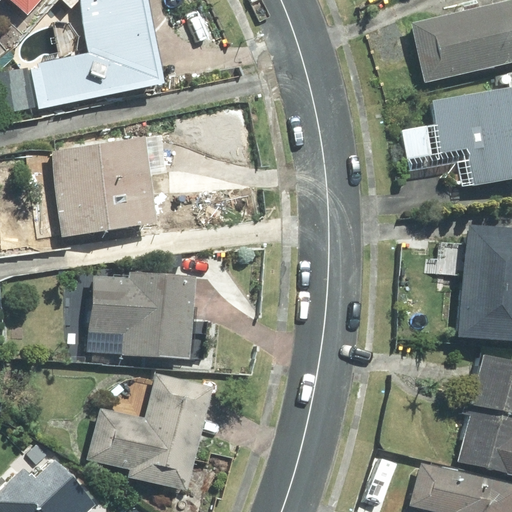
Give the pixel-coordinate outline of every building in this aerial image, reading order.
[(0,0),(0,1),(18,17),(31,0),(0,0)] [(31,111),(150,85),(132,0),(67,0),(79,54),(31,65),(32,68),(23,70),(31,111)] [(511,0),(501,0),(402,24),(417,84),(511,60),(511,0)] [(511,86),(423,102),(427,126),(396,131),(403,171),(425,167),(453,184),(454,189),(511,178),(511,86)] [(41,152),(54,238),(145,224),(137,177),(153,174),(147,136),(131,139),(131,138),(41,152)] [(511,230),(456,226),(447,338),(511,343),(511,230)] [(178,360),(182,277),(118,273),(118,279),(85,277),(82,334),(114,336),(113,357),(178,360)] [(511,423),(511,366),(470,356),(458,406),(464,407),(450,463),(511,478),(511,434),(510,434),(511,423)] [(175,492),(199,389),(143,376),(133,418),(92,409),(79,461),(121,471),(119,479),(175,492)] [(0,485),(0,511),(82,511),(88,507),(45,462),(26,479),(17,470),(0,485)] [(501,511),(508,488),(413,464),(402,507),(420,511),(501,511)]
